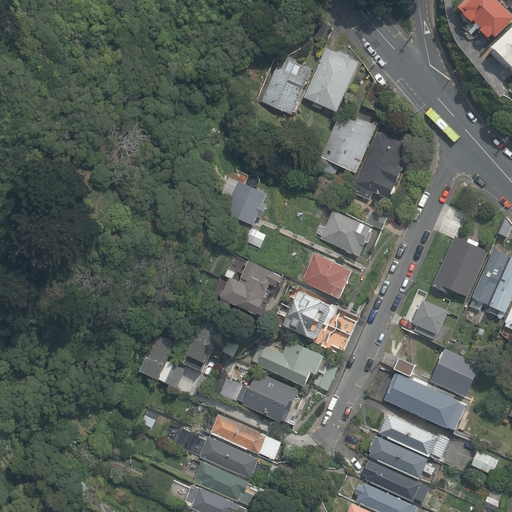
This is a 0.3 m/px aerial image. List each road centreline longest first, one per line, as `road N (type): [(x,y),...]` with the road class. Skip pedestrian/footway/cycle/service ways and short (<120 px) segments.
road 1 (residential): [(317,438),(352,381),(465,134)]
road 2 (tertiary): [(352,0),(438,98)]
